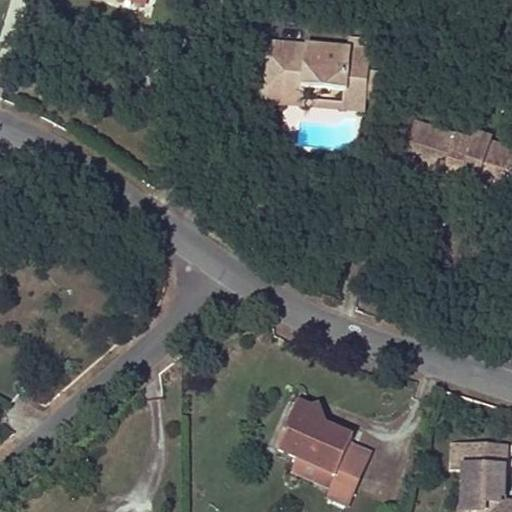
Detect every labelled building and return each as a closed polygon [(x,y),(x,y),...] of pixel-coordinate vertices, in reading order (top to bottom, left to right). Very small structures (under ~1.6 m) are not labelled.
[(309,56),(310,45),(269,42),(268,52),(275,52),(309,56)] [(307,88),(327,90),(346,92),(346,99),(366,101),(367,100),(369,73),(371,59),(354,57),(354,50),(310,45),(309,56),(275,52),(271,92),(264,91),(263,102),(285,104),(286,93),(306,95),(307,88)] [(371,59),(372,52),(354,50),(354,57),(371,59)] [(377,100),(380,74),(369,73),(367,100),(377,100)] [(286,93),(285,104),(366,111),(366,101),(346,99),(346,92),(327,90),(307,88),(306,95),(286,93)] [(433,140),(435,132),(417,126),(414,134),(433,140)] [(511,166),(510,166),(511,160),(511,150),(492,144),(493,140),(477,135),(474,144),(435,132),(433,140),(414,134),(404,167),(463,186),(469,167),(483,171),(481,180),(511,189),(511,166)] [(463,186),(511,200),(511,189),(481,180),(483,171),(469,167),(463,186)] [(316,409),(303,404),(299,411),(331,426),(323,407),(316,409)] [(305,460),(341,477),(356,445),(359,439),(331,426),(299,411),(282,450),(305,460)] [(511,511),(511,505),(504,505),(500,500),(501,492),(507,492),(508,449),(457,446),(455,476),(450,475),(449,502),(467,503),(467,509),(492,510),(493,511),(511,511)]
